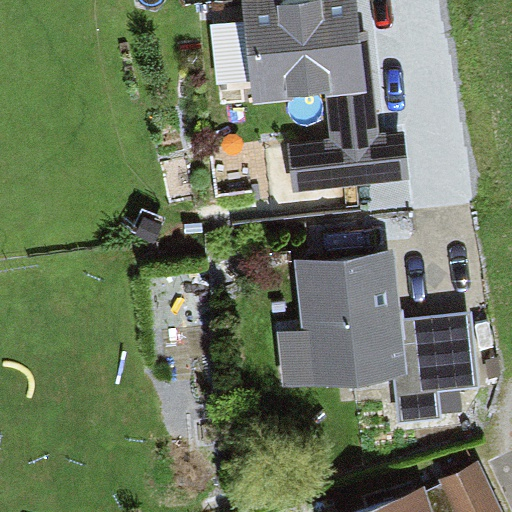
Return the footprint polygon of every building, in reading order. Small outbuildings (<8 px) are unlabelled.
[(357,0),(243,0),(257,100),(326,92),(331,138),(291,141),(297,194),(414,180),(410,131),(381,132),(368,26),(360,27),(357,0)] [(397,249),(299,256),(307,325),(278,328),(284,389),(397,378),(408,377),(403,318),(397,249)] [(473,311),(403,318),(408,377),(397,378),(401,422),(443,417),(442,390),(485,386),(473,311)] [(505,511),(481,462),(444,478),(460,511),(505,511)] [(434,511),(426,484),(330,511),(434,511)]
